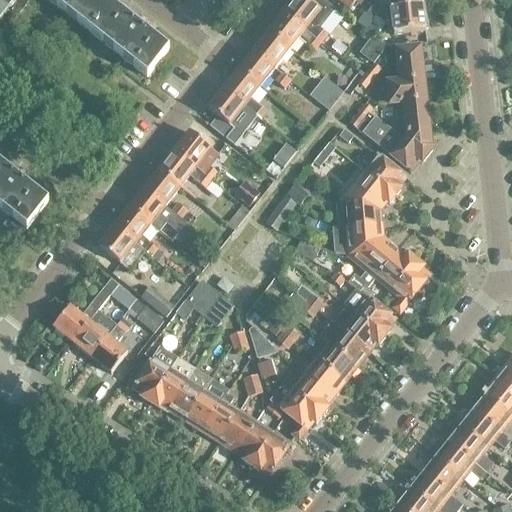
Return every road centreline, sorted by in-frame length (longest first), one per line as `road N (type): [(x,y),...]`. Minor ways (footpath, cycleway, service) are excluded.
road 1 (residential): [(318,511),(501,283)]
road 2 (residential): [(501,283),(472,0)]
road 3 (residential): [(204,511),(0,380)]
road 4 (residential): [(104,212),(220,58)]
road 5 (residential): [(19,315),(104,212)]
road 6 (residential): [(104,212),(0,136)]
